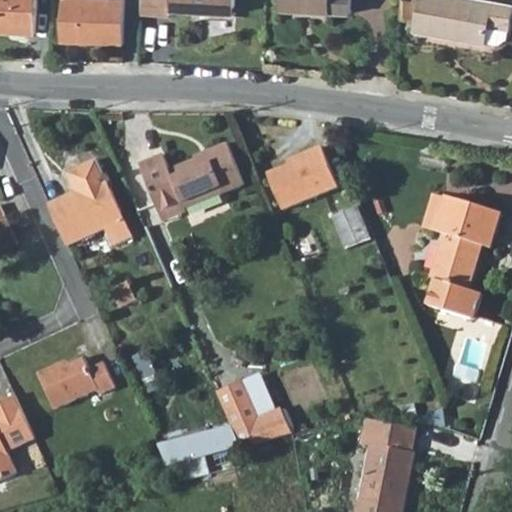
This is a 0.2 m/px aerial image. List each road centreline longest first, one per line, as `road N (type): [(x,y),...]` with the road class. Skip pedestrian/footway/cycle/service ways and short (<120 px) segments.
road 1 (residential): [(0,81),(265,93),(511,132)]
road 2 (residential): [(0,117),(76,292),(62,323),(0,351)]
